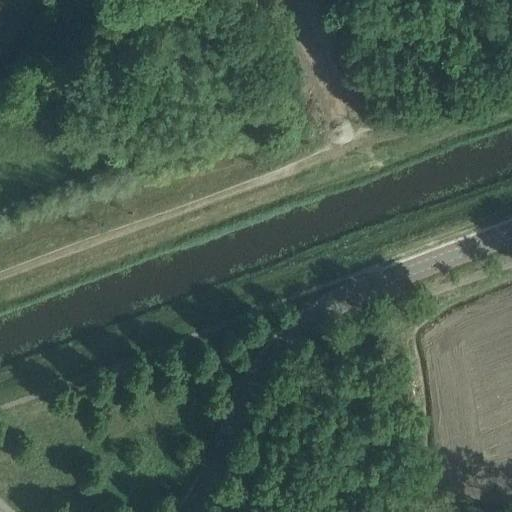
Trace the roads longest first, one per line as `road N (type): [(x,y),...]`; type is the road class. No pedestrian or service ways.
road 1 (tertiary): [(193,511),(244,401),(274,355),(314,320),(357,292),(511,236)]
road 2 (track): [(345,158),(511,94)]
